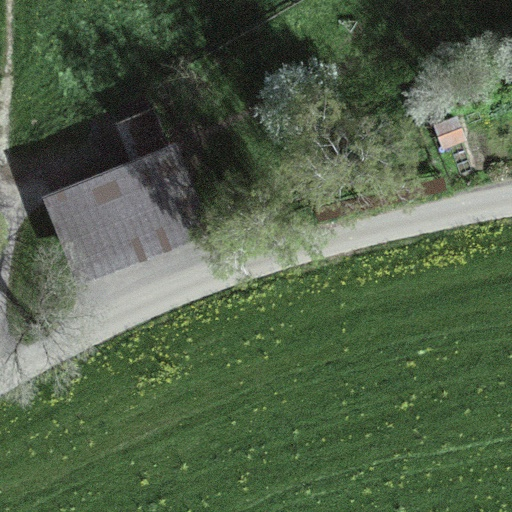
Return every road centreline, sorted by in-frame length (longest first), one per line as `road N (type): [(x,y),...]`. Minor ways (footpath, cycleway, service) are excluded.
road 1 (unclassified): [(511,198),(341,233),(237,265),(111,316),(0,376)]
road 2 (track): [(9,0),(0,143)]
